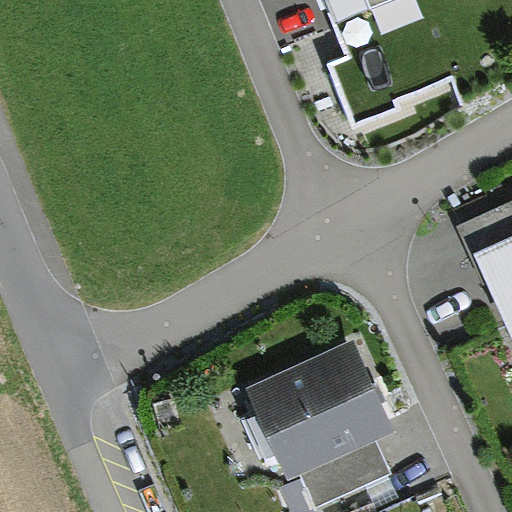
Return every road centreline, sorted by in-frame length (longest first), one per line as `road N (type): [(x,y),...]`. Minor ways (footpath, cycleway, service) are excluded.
road 1 (residential): [(53,374),(131,344),(344,227)]
road 2 (residential): [(344,227),(385,290),(488,511)]
road 3 (residential): [(344,227),(249,0)]
road 4 (residential): [(344,227),(511,132)]
road 5 (residential): [(116,511),(53,374)]
road 6 (residential): [(53,374),(0,237)]
